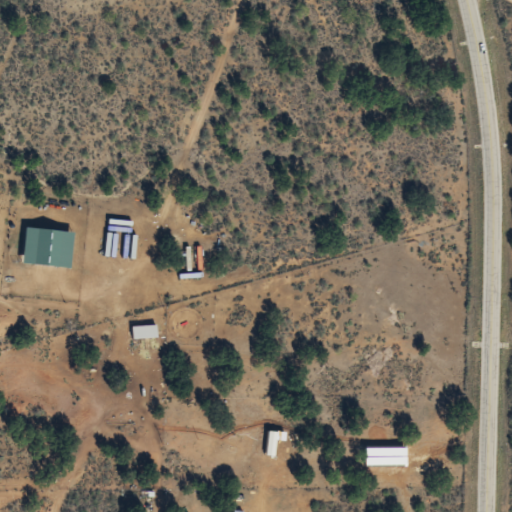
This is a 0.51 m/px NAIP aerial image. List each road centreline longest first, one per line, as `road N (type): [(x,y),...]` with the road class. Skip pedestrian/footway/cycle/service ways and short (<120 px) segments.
road 1 (residential): [(91,511),(281,0)]
road 2 (tertiary): [(466,0),(490,135),(487,511)]
